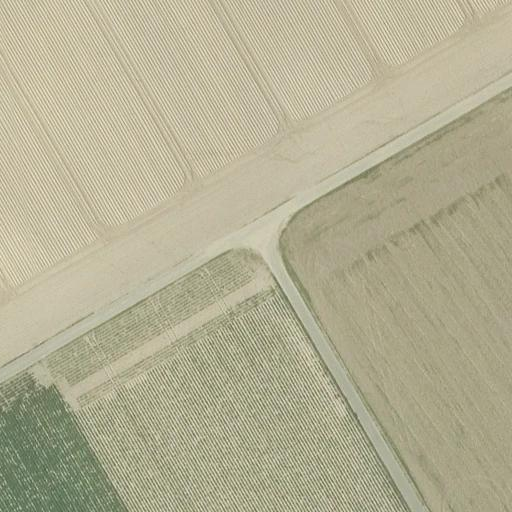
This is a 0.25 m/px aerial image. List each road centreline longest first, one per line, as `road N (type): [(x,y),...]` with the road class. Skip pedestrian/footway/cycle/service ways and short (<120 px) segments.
road 1 (track): [(254,230),(418,511)]
road 2 (track): [(511,80),(254,230)]
road 3 (track): [(0,378),(254,230)]
